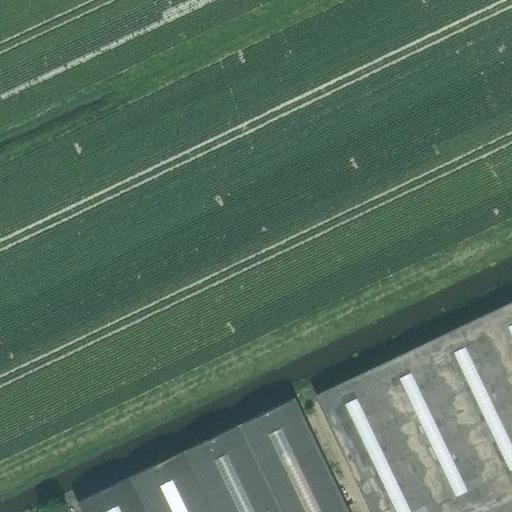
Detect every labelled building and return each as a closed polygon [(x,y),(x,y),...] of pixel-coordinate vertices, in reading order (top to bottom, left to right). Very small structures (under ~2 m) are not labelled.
[(511,511),(511,302),(316,396),(371,511),(511,511)] [(242,424),(284,511),(352,511),(297,397),(242,424)] [(216,511),(284,511),(242,424),(187,450),(216,511)] [(149,511),(216,511),(187,450),(132,476),(149,511)] [(149,511),(132,476),(77,502),(81,511),(149,511)]
